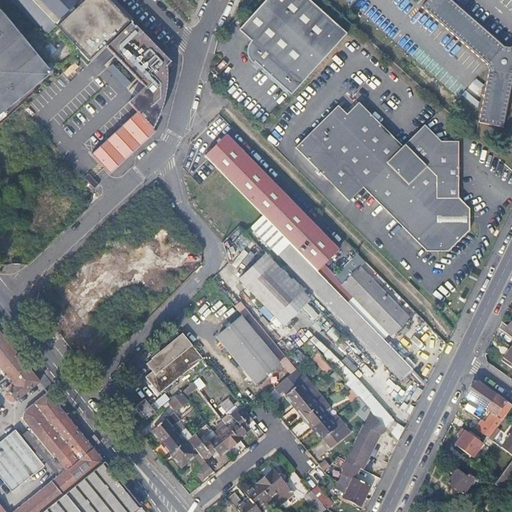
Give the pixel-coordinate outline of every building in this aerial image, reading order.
[(90,62),(133,22),(111,0),(99,0),(95,4),(90,0),(17,0),(50,33),(57,26),(81,52),(90,62)] [(347,35),(309,0),(267,0),(240,31),(252,42),(250,44),(249,48),(248,52),(248,55),(249,61),(252,65),(253,67),(254,65),(291,97),(347,35)] [(488,71),(477,124),(502,129),(511,83),(511,46),(510,48),(503,47),(451,0),(426,0),(420,7),(486,65),(488,71)] [(0,113),(15,100),(50,71),(54,76),(61,70),(54,63),(48,68),(32,49),(8,19),(0,11),(0,113)] [(136,112),(93,153),(113,174),(162,128),(153,119),(161,111),(169,100),(172,90),(173,79),(170,66),(179,58),(141,18),(108,48),(147,86),(128,104),(136,112)] [(46,53),(48,56),(49,57),(57,65),(61,61),(50,49),(46,53)] [(339,106),(296,147),(350,203),(364,190),(426,254),(447,254),(468,234),(469,212),(460,203),(460,170),(461,145),(442,145),(427,128),(407,147),(405,149),(361,105),(349,116),(339,106)] [(205,156),(319,272),(339,252),(227,136),(205,156)] [(146,190),(61,272),(62,274),(57,277),(106,332),(183,262),(179,257),(197,239),(168,208),(166,210),(146,190)] [(232,243),(241,252),(251,243),(242,233),(232,243)] [(359,266),(365,260),(360,254),(358,256),(327,283),(333,290),(340,297),(363,320),(382,340),(389,333),(340,282),(351,273),(355,277),(362,270),(359,266)] [(309,300),(266,256),(239,280),(282,326),(309,300)] [(333,290),(327,283),(301,256),(294,263),(326,297),(333,290)] [(411,321),(362,270),(355,277),(351,273),(340,282),(389,333),(394,339),(401,332),(404,335),(409,330),(406,327),(411,321)] [(294,271),(288,277),(300,289),(305,283),(294,271)] [(303,293),(315,305),(320,300),(309,287),(303,293)] [(409,395),(422,382),(382,340),(363,320),(340,297),(333,305),(390,365),(391,365),(405,379),(400,384),(404,391),(409,395)] [(321,301),(317,305),(322,311),(327,307),(321,301)] [(278,365),(240,318),(218,338),(255,384),(278,365)] [(502,322),(499,328),(511,337),(511,321),(508,326),(502,322)] [(332,326),(327,333),(337,341),(342,334),(332,326)] [(40,381),(0,332),(0,365),(10,378),(11,378),(14,381),(11,384),(14,388),(11,389),(9,386),(6,388),(6,390),(3,392),(10,400),(14,401),(16,399),(17,400),(40,381)] [(203,359),(183,335),(147,364),(153,372),(147,378),(160,395),(203,359)] [(511,368),(511,348),(503,362),(511,368)] [(319,351),(314,355),(323,365),(328,361),(319,351)] [(384,393),(392,385),(362,354),(354,362),(384,393)] [(328,361),(323,365),(329,372),(334,368),(328,361)] [(289,368),(293,372),(298,368),(294,364),(289,368)] [(293,372),(291,374),(278,385),(274,388),(279,395),(283,392),(295,406),(310,394),(309,391),(307,389),(293,372)] [(478,431),(488,438),(511,406),(479,381),(471,385),(465,398),(470,400),(468,404),(476,409),(479,406),(487,411),(493,415),(487,424),(483,422),(478,431)] [(0,511),(42,511),(105,462),(48,392),(24,412),(23,419),(24,421),(64,470),(57,476),(12,511),(5,511),(0,505),(0,511)] [(153,402),(158,409),(171,400),(166,393),(153,402)] [(181,393),(172,400),(179,409),(188,402),(181,393)] [(310,394),(295,406),(304,417),(317,407),(311,400),(314,398),(310,394)] [(219,404),(227,414),(237,407),(229,397),(219,404)] [(370,410),(358,397),(353,402),(360,409),(356,412),(364,421),(370,410)] [(149,408),(144,401),(136,408),(146,420),(157,412),(153,405),(149,408)] [(322,404),(318,408),(323,414),(325,411),(326,410),(322,404)] [(485,415),(487,411),(479,406),(476,409),(485,415)] [(317,407),(304,417),(313,427),(328,415),(325,411),(323,414),(318,408),(317,407)] [(252,421),(245,412),(243,408),(233,417),(228,416),(223,420),(225,424),(229,428),(239,440),(246,433),(242,429),(252,421)] [(328,415),(313,427),(330,448),(349,432),(335,416),(331,419),(328,415)] [(381,433),(386,429),(380,422),(372,415),(347,465),(358,470),(361,472),(381,433)] [(153,431),(163,443),(178,431),(175,427),(177,425),(171,418),(167,422),(166,421),(153,431)] [(305,418),(291,428),(295,434),(309,425),(305,418)] [(17,427),(57,476),(64,470),(24,421),(17,427)] [(222,434),(229,428),(225,424),(218,430),(219,432),(222,434)] [(215,435),(227,449),(230,446),(234,447),(237,443),(239,440),(229,428),(222,434),(219,432),(215,435)] [(14,429),(0,440),(0,478),(11,492),(44,465),(14,429)] [(465,430),(455,444),(473,458),(484,443),(465,430)] [(163,443),(172,455),(188,442),(191,439),(184,432),(181,434),(178,431),(163,443)] [(218,456),(227,449),(215,435),(214,433),(201,443),(195,436),(191,439),(188,442),(196,452),(203,447),(211,455),(215,452),(218,456)] [(511,443),(507,440),(502,447),(511,454),(511,443)] [(188,442),(172,455),(181,465),(196,452),(188,442)] [(304,480),(310,486),(330,466),(324,459),(304,480)] [(511,460),(495,483),(503,489),(511,476),(511,460)] [(105,462),(42,511),(133,511),(140,506),(105,462)] [(202,483),(214,473),(208,465),(196,476),(202,483)] [(341,483),(363,496),(368,486),(353,477),(358,470),(347,465),(344,469),(347,470),(339,482),(341,483)] [(463,493),(479,471),(471,465),(468,469),(470,471),(467,475),(457,468),(448,481),(463,493)] [(293,496),(274,473),(270,477),(265,476),(262,479),(261,483),(258,486),(269,499),(278,509),(293,496)] [(358,504),(363,496),(341,483),(339,482),(336,487),(343,492),(342,495),(358,504)] [(245,496),(248,500),(256,510),(268,500),(269,499),(258,486),(245,496)] [(312,492),(323,506),(325,505),(329,509),(333,505),(318,487),(312,492)] [(318,511),(325,511),(327,510),(323,506),(312,492),(306,497),(318,511)] [(229,499),(239,511),(257,511),(256,510),(248,500),(243,504),(234,495),(229,499)] [(268,500),(256,510),(257,511),(265,511),(273,506),(268,500)]
